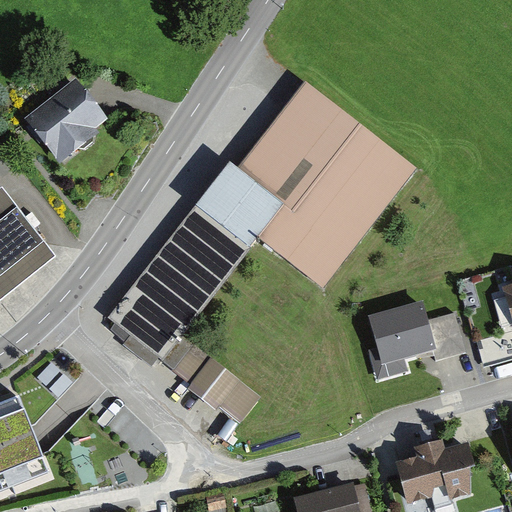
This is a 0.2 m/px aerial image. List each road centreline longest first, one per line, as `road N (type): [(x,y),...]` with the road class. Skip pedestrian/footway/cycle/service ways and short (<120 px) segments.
road 1 (tertiary): [(269,0),(104,247),(48,315)]
road 2 (residential): [(197,484),(342,451),(391,421),(511,387)]
road 3 (residential): [(48,315),(171,430),(197,484)]
road 4 (residential): [(197,484),(47,511)]
